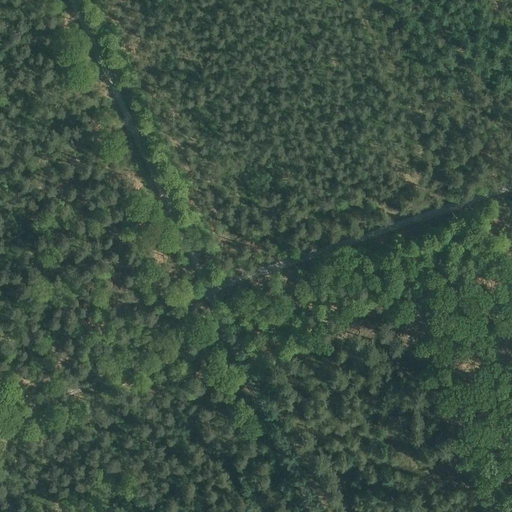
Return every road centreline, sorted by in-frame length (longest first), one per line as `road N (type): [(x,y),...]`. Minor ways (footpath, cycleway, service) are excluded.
road 1 (track): [(72,0),(311,511)]
road 2 (track): [(511,186),(207,288)]
